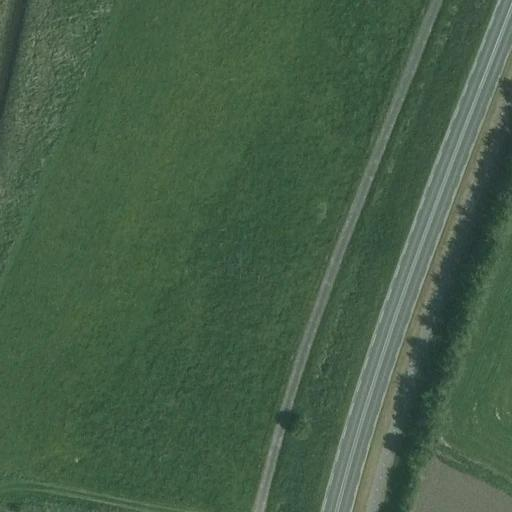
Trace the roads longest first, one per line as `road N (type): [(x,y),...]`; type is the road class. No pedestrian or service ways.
road 1 (unclassified): [(254,511),(340,239),(434,0)]
road 2 (primary): [(337,511),(377,370),(511,6)]
